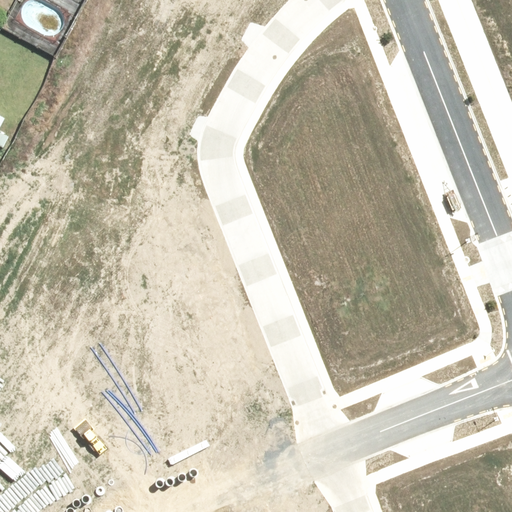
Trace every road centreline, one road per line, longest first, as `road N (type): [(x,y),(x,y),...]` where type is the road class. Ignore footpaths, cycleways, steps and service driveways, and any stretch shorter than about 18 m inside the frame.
road 1 (residential): [(331,451),(217,182),(215,134),(239,91),(313,0)]
road 2 (residential): [(511,272),(406,0)]
road 3 (residential): [(331,451),(511,379)]
road 4 (residential): [(198,511),(331,451)]
